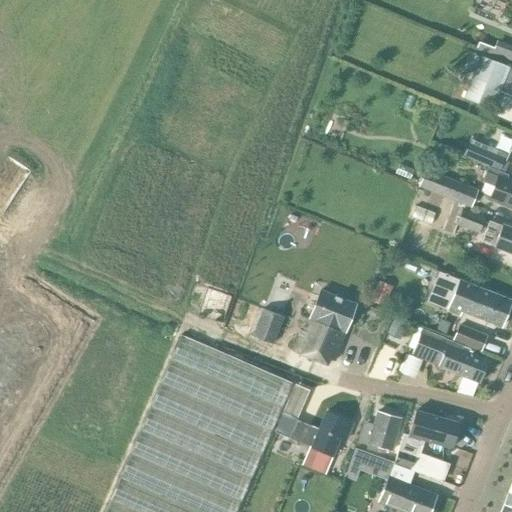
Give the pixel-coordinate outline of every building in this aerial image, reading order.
[(34,0),(31,6),(40,11),(45,0),(34,0)] [(54,0),(53,3),(61,9),(67,0),(54,0)] [(125,0),(111,0),(104,11),(140,34),(151,17),(125,0)] [(125,0),(151,17),(162,0),(125,0)] [(257,0),(276,6),(272,17),(296,25),(300,13),(293,10),(296,0),(257,0)] [(53,3),(45,14),(53,20),(61,9),(53,3)] [(104,11),(92,30),(128,53),(140,34),(104,11)] [(239,30),(230,54),(271,69),(279,45),(289,49),(293,36),(271,28),(266,41),(239,30)] [(92,30),(80,48),(116,71),(128,53),(92,30)] [(230,54),(221,78),(248,88),(245,96),(267,104),(272,90),(264,87),(271,69),(230,54)] [(511,96),(511,70),(469,55),(459,80),(470,83),(463,99),(493,110),(500,92),(511,96)] [(209,106),(200,132),(244,147),(250,124),(260,127),(265,114),(239,106),(236,115),(209,106)] [(42,115),(33,129),(66,150),(75,136),(42,115)] [(33,129),(23,145),(57,166),(66,150),(33,129)] [(200,132),(192,157),(219,165),(216,175),(240,183),(245,169),(237,167),(244,147),(200,132)] [(496,155),(491,165),(505,171),(509,162),(511,163),(511,144),(507,158),(506,159),(496,155)] [(23,145),(15,157),(49,178),(57,166),(23,145)] [(15,157),(6,173),(39,194),(49,178),(15,157)] [(511,208),(511,181),(507,179),(508,175),(489,168),(483,183),(493,187),(489,200),(511,208)] [(6,173),(0,181),(0,186),(31,206),(39,194),(6,173)] [(0,186),(0,209),(21,223),(31,206),(0,186)] [(181,189),(174,211),(215,225),(222,201),(232,204),(235,194),(213,187),(209,198),(181,189)] [(435,214),(415,207),(411,218),(430,225),(435,214)] [(456,225),(478,233),(484,218),(462,209),(456,225)] [(174,211),(166,235),(194,244),(189,257),(211,264),(216,250),(208,247),(215,225),(174,211)] [(494,247),(511,254),(511,229),(502,226),(502,227),(489,222),(481,241),(494,246),(494,247)] [(156,262),(144,288),(189,309),(200,283),(205,285),(210,275),(188,265),(184,275),(156,262)] [(449,307),(501,327),(511,301),(459,281),(438,272),(426,303),(447,311),(449,307)] [(199,314),(224,323),(233,295),(209,286),(199,314)] [(332,356),(355,305),(321,291),(292,352),(309,360),(314,349),(332,356)] [(262,311),(252,337),(272,344),(283,318),(282,317),(262,310),(262,311)] [(393,320),(386,334),(400,340),(406,325),(393,320)] [(487,337),(458,325),(452,341),(480,352),(487,337)] [(437,367),(479,383),(487,360),(473,355),(474,351),(443,339),(444,338),(416,327),(408,347),(414,350),(412,357),(423,361),(424,356),(439,362),(437,367)] [(0,406),(6,409),(23,364),(0,354),(0,406)] [(6,409),(29,417),(46,372),(23,364),(6,409)] [(250,381),(211,366),(204,384),(243,399),(250,381)] [(29,417),(54,426),(71,381),(46,372),(29,417)] [(54,426),(77,433),(93,390),(71,381),(54,426)] [(243,399),(204,384),(197,401),(237,415),(243,399)] [(309,391),(294,385),(274,433),(290,439),(310,447),(302,466),(325,475),(341,438),(345,440),(352,424),(325,413),(319,429),(296,420),(309,391)] [(118,399),(93,390),(77,433),(102,442),(118,399)] [(237,415),(197,401),(190,416),(231,431),(237,415)] [(395,464),(411,470),(415,457),(416,457),(421,440),(453,449),(460,424),(415,411),(408,436),(403,435),(395,464)] [(359,441),(392,450),(400,419),(377,412),(373,429),(363,427),(359,441)] [(231,431),(190,416),(184,431),(225,446),(231,431)] [(225,446),(184,431),(177,446),(220,462),(225,446)] [(220,462),(177,446),(171,463),(213,478),(220,462)] [(55,453),(48,473),(85,486),(92,466),(55,453)] [(418,455),(414,468),(431,473),(435,461),(418,455)] [(387,479),(394,461),(380,456),(373,474),(387,479)] [(213,478),(171,463),(165,478),(208,494),(213,478)] [(355,480),(359,469),(349,465),(345,476),(355,480)] [(373,474),(364,497),(380,503),(403,511),(428,511),(435,496),(407,484),(412,472),(394,465),(389,477),(375,471),(373,474)] [(48,473),(39,490),(79,504),(85,486),(48,473)] [(511,511),(511,481),(500,511),(511,511)] [(34,505),(53,511),(75,511),(79,504),(39,490),(34,505)]
